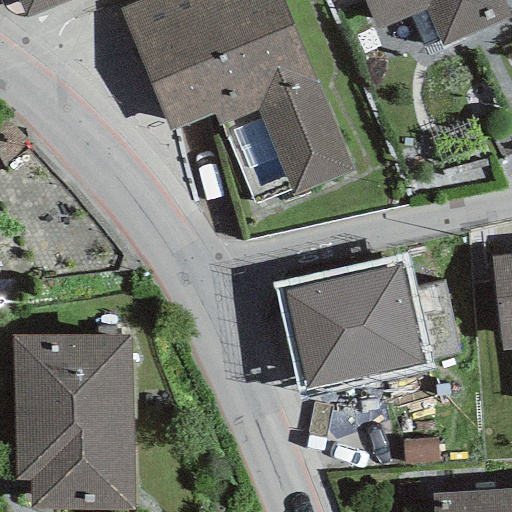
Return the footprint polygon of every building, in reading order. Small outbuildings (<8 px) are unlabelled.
[(16,0),(24,18),(68,0),(16,0)] [(284,0),(139,0),(119,9),(169,132),(212,115),(216,126),(220,125),(253,206),(289,191),(291,196),(354,171),(284,0)] [(363,0),(376,31),(425,11),(440,47),(510,17),(502,0),(363,0)] [(511,253),(490,256),(501,351),(511,349),(511,253)] [(406,254),(272,285),(299,400),(433,369),(406,254)] [(129,332),(11,336),(16,481),(29,480),(30,511),(54,511),(135,510),(129,332)] [(437,438),(401,440),(403,466),(438,465),(437,438)] [(511,511),(511,488),(431,494),(432,511),(511,511)]
